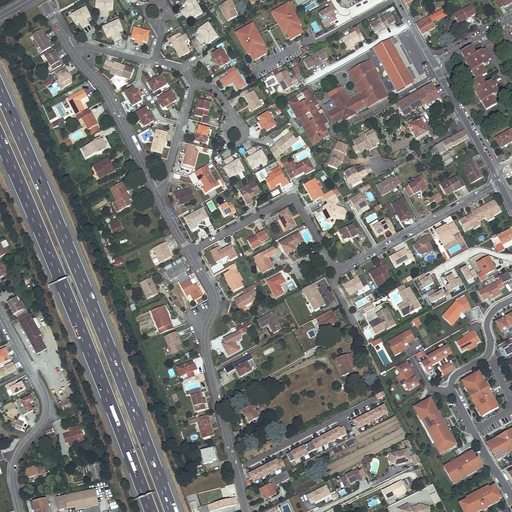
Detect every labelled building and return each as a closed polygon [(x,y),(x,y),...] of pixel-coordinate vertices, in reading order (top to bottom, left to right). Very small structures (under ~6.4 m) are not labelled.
[(112,9),(112,0),(94,0),(94,7),(99,8),(99,10),(98,16),(107,16),(107,10),(107,8),(112,9)] [(202,13),(194,0),(189,0),(185,3),(187,7),(185,8),(180,11),(184,18),(189,15),(191,14),(194,18),(202,13)] [(236,8),(231,0),(230,0),(220,6),(228,21),(236,16),(232,9),(234,9),(236,8)] [(510,3),(508,0),(497,0),(495,1),(500,9),(504,6),(505,7),(509,5),(508,4),(510,3)] [(330,8),(320,14),(323,20),(324,22),(328,20),(331,24),(337,21),(332,12),(337,10),(332,1),(327,4),(330,8)] [(292,10),(289,4),(274,12),(276,15),(274,16),(277,22),(279,21),(281,24),(279,25),(283,32),(285,31),(287,35),(290,41),(303,33),(299,27),(301,25),(298,19),(296,20),(290,11),(292,10)] [(475,14),(470,6),(463,10),(462,9),(453,14),(457,22),(466,17),(467,18),(475,14)] [(90,15),(85,7),(70,16),(74,24),(79,21),(80,23),(83,28),(90,24),(87,19),(86,17),(90,15)] [(445,12),(443,9),(434,15),(433,14),(415,24),(421,35),(435,28),(430,20),(435,17),(437,21),(443,18),(441,14),(445,12)] [(390,13),(370,24),(375,33),(379,31),(382,30),(382,31),(389,27),(389,26),(391,24),(395,22),(390,13)] [(122,29),(118,20),(102,28),(106,36),(110,35),(111,36),(114,41),(121,38),(119,33),(118,31),(122,29)] [(212,29),(207,22),(198,29),(200,32),(199,34),(195,37),(200,43),(204,40),(205,39),(208,43),(217,36),(212,29)] [(251,25),(236,34),(239,40),(241,39),(247,48),(245,49),(248,55),(250,54),(254,61),(267,54),(264,48),(261,44),(263,43),(260,36),(258,38),(256,34),(258,33),(254,27),(252,28),(251,25)] [(136,29),(133,28),(131,38),(134,39),(134,42),(141,44),(142,41),(146,42),(148,32),(146,31),(143,30),(139,29),(136,29)] [(32,36),(35,41),(33,42),(35,45),(47,38),(45,35),(44,35),(43,36),(40,31),(32,36)] [(364,40),(361,33),(357,35),(355,31),(342,39),(347,48),(353,45),(360,41),(361,42),(364,40)] [(178,33),(169,39),(172,46),(174,45),(177,51),(176,51),(179,58),(189,52),(183,42),(180,37),(178,33)] [(185,34),(180,37),(183,42),(188,39),(185,34)] [(393,37),(370,50),(373,56),(377,54),(378,54),(379,55),(378,56),(383,65),(384,64),(386,67),(385,68),(389,76),(382,80),(377,72),(376,73),(374,69),(375,69),(370,60),(348,73),(353,82),(354,81),(356,84),(355,85),(360,93),(362,93),(363,94),(361,95),(349,102),(347,103),(346,102),(339,106),(339,107),(329,114),(334,124),(345,118),(346,119),(354,115),(353,113),(365,107),(365,106),(367,105),(367,106),(377,100),(375,98),(379,96),(379,97),(388,92),(389,94),(414,80),(417,78),(411,68),(408,69),(406,70),(392,46),(394,45),(397,43),(393,37)] [(49,42),(47,38),(35,45),(37,49),(39,48),(42,53),(50,48),(47,43),(48,42),(49,42)] [(394,45),(392,46),(406,70),(408,69),(394,45)] [(222,50),(221,48),(211,54),(214,57),(211,58),(215,65),(217,64),(219,67),(229,61),(228,59),(226,57),(224,52),(222,50)] [(472,52),(470,48),(462,52),(466,60),(467,59),(469,64),(468,64),(470,67),(471,66),(473,71),(472,71),(476,80),(471,83),(475,91),(477,90),(479,94),(478,95),(479,97),(481,97),(483,101),(482,102),(486,110),(495,105),(493,101),(495,100),(492,96),(493,96),(493,95),(497,92),(495,87),(492,83),(487,86),(484,81),(482,82),(480,78),(482,77),(486,75),(483,71),(485,71),(483,67),(484,66),(483,65),(488,62),(487,61),(491,59),(486,50),(476,55),(474,51),(472,52)] [(52,50),(43,54),(48,62),(58,56),(56,53),(54,54),(53,52),(52,50)] [(329,58),(324,50),(304,61),(309,70),(313,68),(315,66),(316,68),(323,63),(323,62),(325,61),(329,58)] [(48,62),(53,71),(61,66),(60,64),(59,61),(60,60),(58,56),(48,62)] [(120,64),(114,62),(113,63),(106,60),(103,67),(111,70),(110,73),(126,79),(127,77),(131,78),(134,69),(126,67),(126,68),(120,66),(120,64)] [(228,75),(220,79),(224,86),(232,81),(234,81),(235,82),(233,83),(237,90),(244,85),(233,66),(225,70),(228,75)] [(297,75),(301,73),(297,66),(293,68),(297,75)] [(64,69),(62,67),(54,72),(59,80),(69,75),(67,71),(65,72),(64,69)] [(291,79),(286,70),(276,76),(284,91),(299,83),(295,77),(291,79)] [(69,79),(71,78),(69,75),(59,80),(61,84),(63,88),(72,84),(71,81),(69,79)] [(167,84),(161,75),(158,77),(156,75),(150,79),(151,81),(148,83),(153,92),(155,91),(158,89),(162,87),(165,85),(167,84)] [(353,113),(354,115),(355,116),(391,95),(391,96),(415,82),(414,80),(389,94),(388,92),(379,97),(379,96),(375,98),(377,100),(367,106),(367,105),(365,106),(365,107),(353,113)] [(426,104),(428,107),(441,99),(432,84),(396,104),(398,109),(400,108),(404,114),(411,110),(411,111),(422,104),(423,106),(426,104)] [(141,95),(137,89),(135,90),(133,87),(124,92),(125,94),(127,97),(129,101),(130,104),(132,106),(141,100),(139,97),(141,95)] [(77,116),(85,111),(80,100),(87,96),(84,90),(68,99),(77,116)] [(248,93),(246,90),(240,93),(242,97),(244,96),(249,104),(252,110),(261,105),(252,90),(248,93)] [(176,100),(171,91),(169,92),(166,94),(162,96),(159,98),(157,99),(162,108),(166,106),(167,108),(174,104),(172,102),(176,100)] [(296,98),(288,102),(298,120),(300,119),(304,125),(302,127),(310,140),(321,133),(322,135),(328,132),(326,130),(324,129),(322,130),(321,128),(324,126),(329,123),(322,110),(318,112),(316,107),(319,106),(315,99),(314,99),(308,91),(303,94),(305,98),(306,100),(300,104),(299,102),(296,98)] [(347,103),(349,102),(344,92),(331,99),(336,106),(327,111),(329,114),(339,107),(339,106),(346,102),(347,103)] [(210,103),(200,100),(197,111),(195,110),(194,115),(201,117),(202,115),(206,116),(210,103)] [(411,111),(411,110),(404,114),(405,116),(423,106),(422,104),(411,111)] [(147,111),(145,107),(136,113),(137,115),(139,117),(141,121),(143,124),(144,126),(153,121),(151,117),(153,116),(149,110),(147,111)] [(97,125),(89,109),(85,111),(77,116),(79,120),(82,118),(88,130),(97,125)] [(268,113),(267,111),(258,117),(260,121),(258,122),(262,128),(264,127),(266,130),(275,125),(274,123),(272,120),(270,116),(268,113)] [(206,116),(202,115),(201,117),(200,122),(206,124),(208,116),(206,116)] [(424,125),(421,119),(410,126),(417,138),(426,133),(422,126),(424,125)] [(91,136),(100,131),(97,125),(88,130),(91,136)] [(429,134),(424,125),(422,126),(426,133),(417,138),(417,140),(429,134)] [(208,131),(209,129),(198,126),(197,130),(195,129),(193,137),(195,138),(195,141),(205,144),(206,142),(206,139),(207,134),(208,131)] [(272,140),(275,143),(289,131),(286,128),(272,140)] [(352,141),(359,152),(366,148),(367,147),(368,148),(369,150),(375,146),(374,145),(374,143),(375,142),(378,141),(372,130),(369,132),(359,137),(352,141)] [(511,141),(511,131),(511,130),(495,139),(500,147),(506,143),(507,145),(511,141)] [(295,141),(288,132),(282,138),(283,139),(278,143),(277,142),(274,145),(274,146),(269,150),(274,157),(278,155),(281,153),(295,141)] [(440,154),(468,139),(464,132),(450,140),(450,138),(436,146),(440,154)] [(165,140),(166,136),(155,133),(150,150),(161,153),(163,146),(161,146),(163,140),(165,140)] [(94,142),(82,148),(87,158),(91,156),(91,154),(93,154),(98,152),(98,153),(100,152),(102,153),(102,151),(106,149),(104,146),(106,145),(105,142),(103,139),(102,139),(96,142),(95,142),(94,142)] [(337,142),(328,166),(337,169),(339,165),(340,161),(342,162),(344,154),(343,154),(345,150),(346,146),(337,142)] [(195,146),(187,143),(186,148),(187,149),(186,155),(184,164),(194,167),(197,151),(194,150),(195,146)] [(267,160),(261,151),(257,153),(256,151),(254,147),(247,151),(250,155),(251,157),(247,159),(253,169),(267,160)] [(453,161),(449,155),(443,159),(446,165),(453,161)] [(233,160),(231,156),(224,160),(226,164),(227,165),(223,168),(229,178),(243,169),(238,159),(234,162),(233,160)] [(314,169),(308,158),(295,165),(293,160),(288,163),(287,161),(282,163),(284,166),(291,178),(302,172),(301,171),(303,169),(304,171),(306,173),(314,169)] [(471,158),(463,163),(465,167),(465,168),(468,175),(473,183),(481,179),(479,175),(481,174),(479,170),(478,171),(477,168),(478,168),(475,162),(474,163),(471,158)] [(114,168),(109,159),(93,167),(99,179),(108,175),(106,172),(114,168)] [(217,186),(204,166),(194,172),(199,181),(201,180),(205,186),(202,188),(205,193),(217,186)] [(285,178),(279,167),(272,171),(272,172),(274,175),(270,177),(266,179),(271,187),(275,185),(278,183),(278,182),(280,181),(281,182),(283,187),(289,183),(286,178),(285,178)] [(362,177),(368,174),(364,167),(358,170),(356,171),(356,170),(354,168),(345,172),(347,176),(352,184),(353,187),(362,182),(361,179),(360,178),(362,177)] [(392,177),(377,185),(382,196),(398,187),(397,186),(401,183),(397,176),(393,178),(392,177)] [(408,186),(414,195),(421,191),(420,189),(428,185),(422,176),(414,180),(415,182),(408,186)] [(459,176),(456,178),(461,188),(465,186),(459,176)] [(453,189),(454,192),(461,188),(456,178),(441,186),(445,194),(453,189)] [(333,192),(333,191),(324,196),(315,179),(304,185),(309,193),(310,192),(313,197),(312,198),(314,202),(321,198),(323,201),(326,200),(340,192),(339,189),(333,192)] [(261,193),(255,181),(241,189),(244,194),(247,192),(249,195),(246,197),(244,198),(247,205),(253,202),(252,200),(251,198),(258,195),(261,193)] [(126,191),(122,182),(111,188),(117,201),(126,196),(124,192),(126,191)] [(409,197),(414,195),(408,186),(404,188),(409,197)] [(195,200),(191,189),(185,192),(179,194),(178,192),(174,193),(178,206),(195,200)] [(340,192),(326,200),(329,204),(323,207),(324,208),(327,215),(328,214),(329,216),(327,217),(326,220),(326,222),(334,225),(336,219),(340,221),(340,219),(344,220),(347,213),(344,209),(337,207),(335,204),(339,202),(336,197),(341,194),(340,192)] [(351,199),(358,211),(369,205),(363,193),(351,199)] [(129,201),(126,196),(117,201),(122,210),(131,205),(129,201)] [(412,218),(401,199),(391,205),(401,222),(407,219),(408,221),(412,218)] [(117,201),(112,203),(117,212),(122,210),(117,201)] [(467,217),(460,221),(465,232),(473,228),(480,224),(478,221),(485,218),(487,220),(494,216),(501,212),(495,201),(487,205),(488,206),(481,210),(481,209),(481,208),(473,212),(474,213),(474,214),(468,218),(467,217)] [(236,212),(232,204),(229,206),(227,203),(219,207),(225,217),(229,214),(232,213),(233,214),(236,212)] [(207,217),(202,208),(185,218),(189,227),(195,224),(207,217)] [(293,217),(288,209),(278,215),(287,231),(295,226),(291,218),(293,217)] [(391,222),(389,219),(385,222),(384,221),(373,227),(377,235),(389,229),(386,224),(391,222)] [(114,223),(109,224),(113,234),(122,230),(120,223),(115,225),(114,223)] [(459,232),(455,224),(448,227),(447,226),(442,229),(443,230),(441,231),(440,230),(435,232),(441,242),(459,232)] [(359,235),(354,225),(348,228),(347,227),(339,232),(344,240),(348,238),(352,236),(352,238),(353,239),(359,235)] [(511,240),(511,231),(511,229),(497,237),(501,244),(499,245),(496,247),(499,253),(505,250),(503,245),(511,240)] [(269,238),(265,231),(253,238),(254,239),(248,242),(252,250),(262,245),(261,243),(269,238)] [(303,242),(299,233),(289,239),(290,241),(282,246),(287,255),(296,250),(295,249),(294,247),(297,245),(303,242)] [(434,250),(426,237),(418,241),(418,243),(413,245),(417,253),(422,255),(426,253),(427,254),(434,250)] [(444,259),(467,251),(463,238),(444,245),(440,247),(444,259)] [(167,243),(153,250),(157,258),(160,264),(167,260),(167,259),(172,257),(170,253),(168,254),(167,253),(169,252),(169,251),(167,247),(169,246),(167,243)] [(234,252),(231,246),(217,253),(221,260),(234,252)] [(278,254),(274,247),(254,258),(256,261),(262,272),(263,274),(273,268),(271,265),(268,260),(270,259),(278,254)] [(414,258),(410,251),(406,253),(405,250),(401,252),(402,253),(400,254),(399,253),(391,257),(396,267),(414,258)] [(491,262),(489,258),(478,264),(484,276),(494,271),(490,263),(491,262)] [(182,263),(181,260),(167,267),(169,270),(166,272),(170,280),(177,277),(186,272),(187,271),(183,263),(182,263)] [(390,269),(385,260),(380,262),(382,266),(377,269),(379,272),(377,273),(376,271),(370,275),(377,287),(390,280),(386,271),(390,269)] [(236,268),(234,265),(227,268),(229,271),(224,274),(226,278),(231,288),(233,292),(242,287),(240,282),(236,274),(233,270),(236,268)] [(478,276),(474,269),(470,272),(467,267),(461,270),(468,282),(478,276)] [(177,277),(179,281),(188,277),(186,272),(177,277)] [(508,272),(499,276),(501,280),(503,284),(511,279),(511,278),(509,274),(508,272)] [(285,282),(281,274),(267,282),(276,299),(285,294),(280,287),(279,288),(278,286),(280,285),(285,282)] [(427,278),(424,274),(418,277),(424,289),(434,284),(430,277),(427,278)] [(450,284),(445,286),(448,292),(449,293),(454,291),(453,290),(463,284),(459,278),(455,280),(452,275),(447,278),(450,284)] [(349,283),(344,285),(350,295),(364,288),(357,276),(354,278),(355,279),(351,282),(352,283),(350,284),(349,283)] [(196,291),(188,277),(179,281),(179,282),(186,296),(190,294),(192,292),(195,298),(203,294),(200,289),(196,291)] [(159,295),(151,280),(141,285),(148,300),(159,295)] [(498,290),(504,286),(503,284),(501,280),(479,292),(483,301),(489,298),(490,300),(501,294),(498,290)] [(319,288),(316,284),(305,290),(308,294),(306,295),(313,308),(318,305),(320,309),(326,306),(323,299),(321,299),(320,296),(321,296),(317,289),(319,288)] [(256,289),(254,285),(245,290),(247,295),(245,296),(242,298),(241,296),(235,300),(241,311),(246,308),(245,307),(254,301),(252,298),(257,296),(254,290),(256,289)] [(409,288),(399,293),(405,303),(406,303),(407,305),(399,309),(403,316),(409,313),(408,312),(419,306),(416,302),(417,302),(413,294),(412,294),(409,288)] [(449,293),(448,292),(444,294),(442,291),(436,294),(433,290),(426,293),(429,298),(432,296),(436,303),(446,298),(447,301),(452,298),(449,293)] [(470,308),(465,297),(456,302),(443,317),(451,325),(459,316),(462,313),(463,314),(466,310),(470,308)] [(17,298),(8,302),(11,307),(12,306),(13,308),(12,309),(15,315),(16,314),(18,318),(28,313),(26,308),(23,310),(19,302),(17,298)] [(371,303),(363,307),(366,313),(374,308),(371,303)] [(161,334),(173,329),(171,324),(169,325),(165,317),(163,318),(162,315),(164,314),(161,308),(151,312),(161,334)] [(380,319),(370,324),(375,333),(385,328),(388,326),(388,325),(393,322),(390,316),(389,316),(387,314),(389,313),(386,308),(379,312),(382,318),(380,319)] [(337,322),(331,310),(316,318),(324,333),(329,330),(328,327),(337,322)] [(360,310),(353,313),(358,323),(365,319),(360,310)] [(41,334),(30,312),(28,313),(18,318),(18,319),(37,354),(46,349),(39,335),(41,334)] [(273,313),(258,321),(262,329),(269,325),(274,334),(282,330),(273,313)] [(460,317),(459,316),(451,325),(452,326),(460,317)] [(503,319),(496,322),(501,332),(508,328),(508,327),(511,325),(507,318),(504,320),(503,319)] [(242,335),(250,331),(246,324),(236,329),(238,332),(234,334),(231,335),(223,339),(225,343),(227,345),(224,346),(226,351),(229,356),(239,350),(235,342),(238,340),(240,336),(242,335)] [(388,341),(391,346),(389,346),(393,353),(397,350),(400,351),(403,350),(405,344),(407,343),(414,339),(409,330),(388,341)] [(480,342),(474,331),(470,333),(471,335),(464,338),(456,342),(461,352),(468,348),(476,344),(480,342)] [(179,342),(181,341),(177,333),(166,337),(173,354),(182,349),(180,344),(179,342)] [(511,343),(507,346),(508,347),(503,349),(507,356),(511,353),(511,343)] [(451,352),(447,346),(437,351),(442,359),(445,357),(445,356),(451,352)] [(8,353),(5,349),(0,352),(0,364),(9,360),(6,354),(8,353)] [(423,351),(416,355),(418,359),(425,355),(423,351)] [(442,359),(437,351),(427,357),(427,358),(430,364),(437,360),(438,361),(442,359)] [(358,367),(353,354),(338,359),(340,366),(339,366),(342,376),(353,372),(352,369),(358,367)] [(240,377),(251,371),(245,358),(234,364),(237,368),(239,372),(238,373),(240,377)] [(427,358),(423,361),(424,362),(421,364),(427,373),(434,369),(431,365),(430,364),(427,358)] [(197,370),(193,361),(177,368),(180,377),(187,374),(189,379),(195,377),(193,372),(197,370)] [(13,363),(1,370),(4,376),(17,370),(13,363)] [(406,377),(412,374),(410,370),(406,363),(397,369),(400,375),(404,373),(406,377)] [(445,365),(449,373),(454,370),(450,363),(445,365)] [(440,368),(444,375),(449,373),(445,365),(440,368)] [(488,390),(479,372),(464,381),(467,386),(466,387),(472,399),(472,400),(476,406),(482,417),(499,408),(493,397),(496,395),(494,391),(493,392),(490,393),(488,390)] [(399,382),(406,377),(404,373),(400,375),(396,377),(399,382)] [(414,378),(412,374),(406,377),(409,382),(405,384),(408,390),(418,385),(414,378)] [(409,382),(406,377),(399,382),(401,386),(404,384),(405,384),(409,382)] [(14,381),(5,385),(8,390),(10,389),(13,395),(26,389),(22,382),(17,385),(14,381)] [(201,394),(200,389),(186,393),(187,396),(190,395),(195,412),(205,409),(204,405),(206,404),(205,399),(203,399),(201,400),(200,395),(201,394)] [(386,395),(383,391),(376,395),(378,399),(386,395)] [(33,402),(31,396),(21,400),(24,407),(20,409),(23,416),(33,411),(30,403),(33,402)] [(437,412),(430,399),(413,408),(417,416),(416,416),(432,444),(434,443),(440,454),(456,445),(446,427),(445,425),(447,425),(445,422),(444,423),(442,420),(438,412),(437,412)] [(354,421),(355,424),(356,426),(358,428),(388,413),(384,405),(354,421)] [(255,413),(252,406),(242,411),(245,416),(246,416),(249,422),(258,418),(255,413)] [(210,424),(209,419),(200,421),(199,418),(189,420),(190,424),(197,422),(202,439),(212,436),(208,424),(210,424)] [(15,428),(22,431),(25,423),(18,421),(15,428)] [(81,430),(80,426),(71,428),(72,433),(63,435),(66,443),(74,441),(83,439),(81,430)] [(358,428),(356,426),(352,428),(356,436),(360,433),(358,428)] [(291,462),(347,433),(344,427),(340,429),(339,428),(287,455),(288,457),(291,462)] [(511,430),(508,432),(510,436),(507,437),(505,434),(505,433),(502,434),(502,435),(495,440),(496,441),(488,446),(495,458),(500,455),(501,457),(508,454),(511,452),(511,430)] [(16,444),(13,438),(8,441),(10,447),(16,444)] [(327,451),(329,456),(348,447),(345,442),(327,451)] [(214,452),(213,448),(201,451),(204,464),(213,461),(211,453),(214,452)] [(400,462),(406,461),(406,464),(411,463),(408,449),(391,454),(391,455),(393,464),(397,467),(400,462)] [(460,480),(484,467),(479,458),(477,459),(473,451),(463,456),(464,458),(461,460),(460,458),(445,466),(452,480),(458,477),(460,480)] [(416,466),(422,463),(417,453),(411,455),(416,466)] [(307,468),(320,462),(318,458),(316,459),(315,457),(305,463),(307,468)] [(277,460),(250,474),(254,481),(285,465),(282,459),(277,461),(277,460)] [(46,474),(44,468),(41,469),(40,465),(26,468),(29,478),(38,475),(38,476),(46,474)] [(277,485),(293,477),(290,471),(289,470),(269,480),(270,481),(266,482),(268,486),(260,490),(264,499),(276,494),(271,484),(275,483),(277,485)] [(362,479),(357,470),(340,478),(344,487),(350,484),(358,480),(359,481),(362,479)] [(402,481),(407,490),(412,488),(407,478),(402,481)] [(407,490),(402,481),(398,483),(399,484),(393,487),(392,486),(383,491),(388,500),(396,495),(397,497),(404,493),(403,492),(407,490)] [(330,494),(326,485),(307,495),(311,504),(330,494)] [(467,499),(460,503),(464,511),(474,511),(477,511),(478,511),(483,510),(483,511),(488,509),(487,508),(492,505),(491,504),(499,499),(502,498),(495,485),(489,488),(485,490),(484,489),(471,495),(472,497),(467,499)] [(99,505),(96,489),(65,496),(68,508),(76,506),(76,510),(99,505)] [(430,494),(434,505),(440,502),(435,492),(430,494)] [(68,508),(65,496),(57,498),(60,510),(68,508)] [(209,511),(237,505),(235,498),(206,506),(208,511),(209,511)] [(48,511),(45,499),(33,502),(35,511),(34,511),(48,511)] [(187,504),(190,510),(196,508),(195,502),(187,504)] [(298,511),(306,511),(303,503),(296,506),(298,511)] [(428,511),(430,507),(420,504),(414,507),(414,508),(412,509),(411,508),(409,503),(399,509),(400,511),(428,511)]
